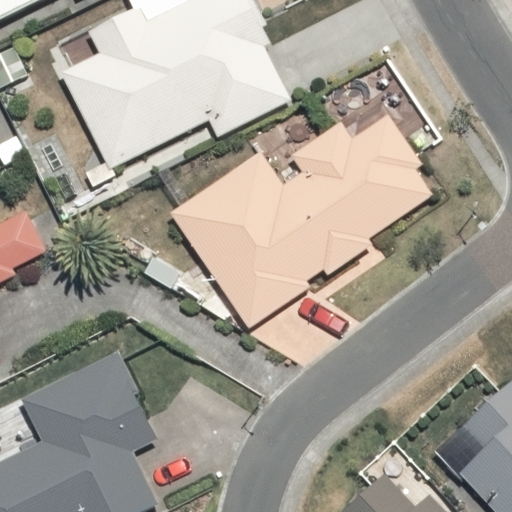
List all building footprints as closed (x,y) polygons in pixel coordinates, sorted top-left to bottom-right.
[(0,0),(0,20),(60,0),(0,0)] [(67,69),(117,165),(215,119),(226,141),(302,101),(273,45),(288,37),(268,0),(188,0),(159,16),(150,0),(97,28),(108,47),(67,69)] [(270,145),(177,207),(260,330),(385,246),(379,236),(451,188),(401,112),(365,136),(351,116),(302,149),(313,167),(294,180),(270,145)] [(0,145),(11,140),(0,120),(0,145)] [(0,371),(11,366),(0,343),(0,310),(10,305),(0,284),(0,283),(65,251),(43,208),(0,229),(0,371)] [(0,464),(0,511),(170,511),(167,502),(142,447),(167,435),(129,352),(32,396),(53,440),(0,464)] [(511,511),(511,388),(476,423),(497,444),(465,474),(502,511),(511,511)] [(362,471),(379,492),(355,511),(459,511),(444,494),(439,499),(430,488),(441,480),(405,436),(362,471)]
